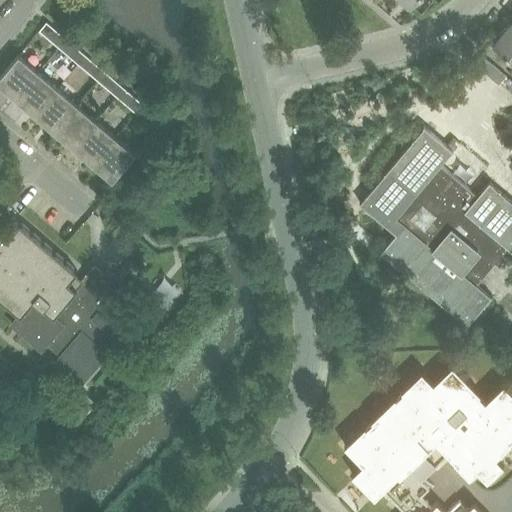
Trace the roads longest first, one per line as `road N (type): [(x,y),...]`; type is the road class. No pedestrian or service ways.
road 1 (unclassified): [(254,79),(308,339),(302,394),(268,465)]
road 2 (residential): [(254,79),(413,41),(473,0)]
